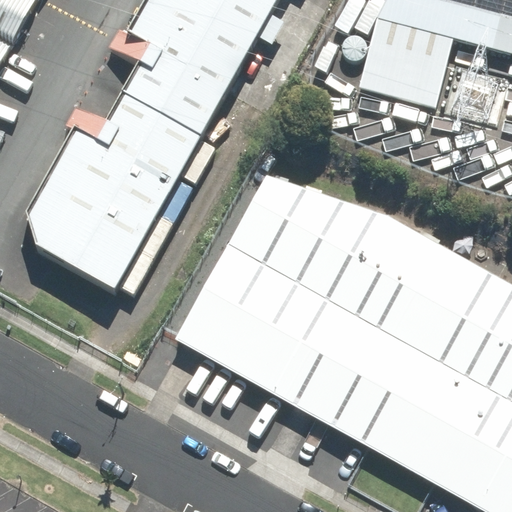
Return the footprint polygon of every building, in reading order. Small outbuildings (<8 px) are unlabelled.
[(0,0),(0,35),(11,42),(34,0),(0,0)] [(18,243),(118,299),(283,0),(152,0),(131,39),(150,52),(98,146),(79,136),(18,243)] [(511,0),(382,0),(358,90),(435,111),(453,43),(511,58),(511,0)] [(0,61),(11,42),(0,35),(0,61)] [(171,345),(478,511),(511,511),(511,285),(393,221),(269,178),(171,345)]
